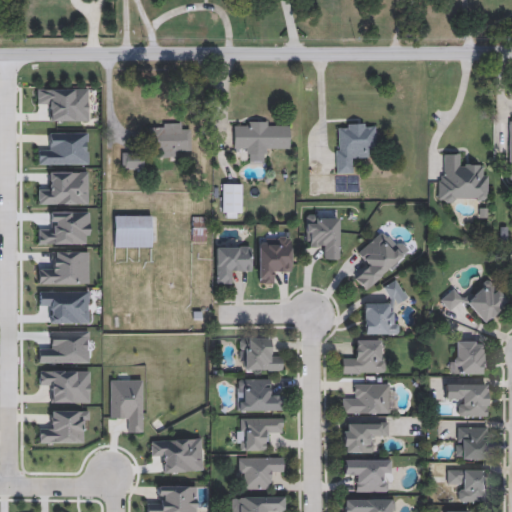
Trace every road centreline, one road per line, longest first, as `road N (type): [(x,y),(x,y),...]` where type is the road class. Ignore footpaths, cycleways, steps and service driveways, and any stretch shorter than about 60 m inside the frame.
road 1 (tertiary): [(0,52),(511,54)]
road 2 (residential): [(8,485),(8,53)]
road 3 (residential): [(313,511),(307,321)]
